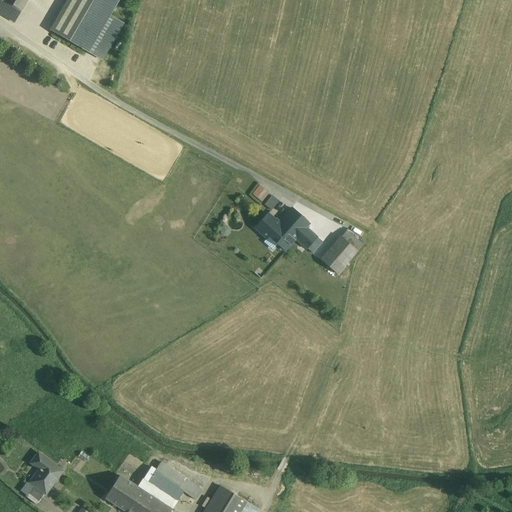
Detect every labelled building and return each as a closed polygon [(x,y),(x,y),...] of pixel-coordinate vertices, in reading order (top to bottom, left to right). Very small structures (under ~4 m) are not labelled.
[(21,11),(5,1),(5,0),(4,0),(0,0),(0,13),(15,22),(21,11)] [(27,0),(5,0),(5,1),(21,11),(27,0)] [(69,0),(52,30),(70,40),(88,51),(109,16),(117,0),(69,0)] [(109,16),(88,51),(101,59),(122,24),(109,16)] [(271,194),(261,188),(256,196),(267,202),(271,194)] [(272,194),(268,202),(276,207),(281,199),(272,194)] [(279,224),(268,235),(269,236),(285,251),(296,239),(300,234),(305,228),(309,224),(292,209),(279,224)] [(268,214),(255,228),(267,239),(269,236),(268,235),(279,224),(268,214)] [(316,238),(305,228),(300,234),(311,244),(316,238)] [(348,231),(321,262),(338,277),(355,258),(365,247),(348,231)] [(311,244),(300,234),(296,239),(313,254),(322,243),(316,238),(311,244)] [(62,471),(41,455),(39,453),(31,463),(40,469),(30,482),(34,485),(45,493),(46,494),(62,471)] [(146,476),(150,478),(154,471),(184,491),(184,492),(196,500),(202,490),(161,462),(156,470),(151,467),(146,476)] [(264,473),(213,466),(212,480),(262,487),(264,473)] [(148,481),(152,484),(178,501),(184,492),(184,491),(154,471),(150,478),(148,481)] [(139,488),(120,476),(105,498),(126,511),(170,511),(172,510),(146,493),(139,488)] [(150,478),(146,476),(139,488),(146,493),(152,484),(148,481),(150,478)] [(33,486),(25,497),(36,505),(45,493),(34,485),(33,486)] [(240,511),(247,502),(221,486),(212,500),(207,509),(204,511),(240,511)] [(202,506),(207,509),(212,500),(208,497),(202,506)] [(247,502),(240,511),(256,511),(258,509),(247,502)]
